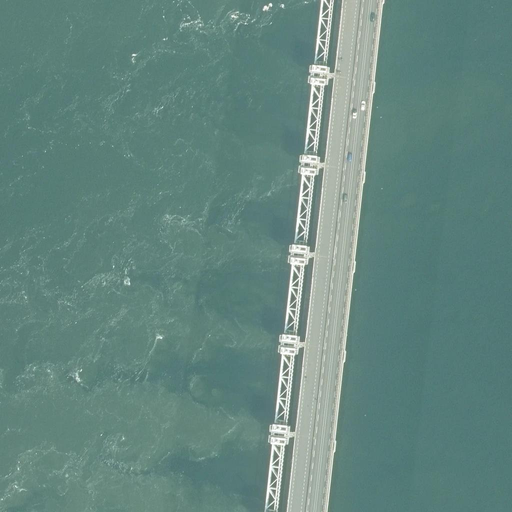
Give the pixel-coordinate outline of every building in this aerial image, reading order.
[(324,65),(313,64),(313,65),(310,64),(309,82),(311,82),(311,83),(322,84),(325,84),(325,83),(328,84),(330,67),(327,66),(327,65),(324,65)] [(315,154),(304,153),(304,154),(301,154),(299,171),(302,171),(302,172),(313,174),(316,174),(316,173),(318,173),(320,156),(318,156),(318,155),(315,154)] [(305,244),(294,243),(294,244),(291,243),(289,260),(292,261),(292,262),(302,263),(306,263),(306,262),(309,263),(310,245),(308,245),(308,244),(305,244)] [(295,333),(284,332),(284,333),(281,333),(279,350),(282,350),(282,351),(293,353),(296,353),(296,352),(299,352),(301,335),(298,335),(298,334),(295,333)] [(285,423),(274,422),(274,423),(271,422),(270,440),(272,440),(272,441),(283,442),(286,442),(286,441),(289,442),(291,425),(288,424),(288,423),(285,423)]
